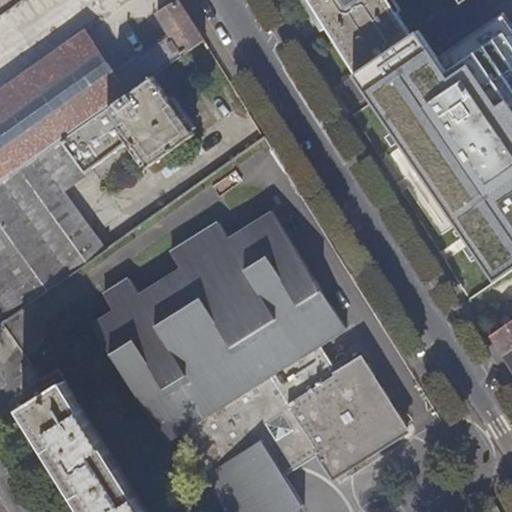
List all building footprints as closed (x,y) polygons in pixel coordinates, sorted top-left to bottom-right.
[(86,29),(0,89),(0,184),(155,76),(205,40),(180,0),(178,0),(158,13),(172,35),(116,73),(86,29)] [(312,0),(359,74),(412,38),(389,0),(312,0)] [(133,22),(150,47),(166,37),(150,11),(133,22)] [(499,278),(500,279),(511,270),(511,25),(503,13),(437,58),(420,32),(412,38),(359,74),(487,261),(499,278)] [(121,65),(148,46),(135,29),(119,40),(127,51),(116,59),(121,65)] [(0,184),(0,318),(2,321),(106,248),(66,191),(126,148),(136,161),(144,155),(153,168),(198,135),(155,76),(0,184)] [(197,421),(321,344),(347,327),(274,211),(230,238),(220,221),(172,252),(182,269),(141,295),(130,278),(104,294),(115,311),(94,325),(113,356),(145,340),(197,421)] [(458,280),(469,298),(499,278),(487,261),(458,280)] [(511,322),(493,336),(505,355),(511,349),(511,322)] [(228,511),(254,511),(197,421),(145,340),(113,356),(166,441),(182,431),(209,474),(206,476),(228,511)] [(321,344),(197,421),(254,511),(293,511),(304,505),(285,474),(317,454),(334,480),(403,437),(412,431),(364,354),(337,370),(321,344)] [(148,511),(66,380),(41,395),(28,403),(53,445),(47,448),(53,458),(69,483),(75,480),(95,511),(148,511)] [(53,445),(28,403),(22,407),(47,448),(53,445)] [(95,511),(75,480),(69,483),(86,511),(95,511)]
